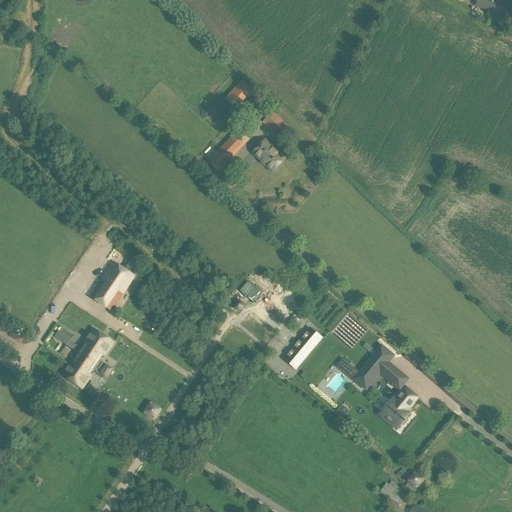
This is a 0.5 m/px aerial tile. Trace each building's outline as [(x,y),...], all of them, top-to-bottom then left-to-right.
[(494,0),(478,0),(476,6),(504,18),(509,6),(494,0)] [(241,82),(224,100),(233,109),(251,91),(241,82)] [(272,113),(264,121),(282,139),(291,130),(272,113)] [(239,131),(208,163),(217,172),(247,140),(239,131)] [(265,141),(253,154),(272,173),(285,160),(265,141)] [(113,263),(91,297),(111,311),(134,277),(113,263)] [(135,278),(149,288),(155,279),(140,270),(135,278)] [(234,310),(237,312),(241,311),(243,307),(243,303),(239,302),(235,303),(233,306),(234,310)] [(72,363),(63,376),(82,389),(91,375),(90,374),(102,355),(104,356),(113,343),(94,330),(85,343),(86,344),(73,363),(72,363)] [(54,337),(67,345),(70,341),(71,339),(58,331),(54,337)] [(283,368),(295,377),(318,344),(306,335),(283,368)] [(67,345),(73,350),(76,345),(70,341),(67,345)] [(367,362),(359,372),(374,384),(381,375),(390,363),(394,358),(379,346),(367,362)] [(96,368),(101,371),(106,364),(102,361),(96,368)] [(390,403),(380,416),(389,423),(389,427),(393,430),(398,430),(399,431),(402,427),(403,428),(407,427),(411,423),(410,419),(406,415),(419,398),(407,388),(394,405),(390,403)] [(151,404),(145,413),(154,419),(160,410),(151,404)] [(339,409),(335,415),(342,421),(347,415),(339,409)] [(386,483),(380,491),(401,505),(407,496),(386,483)]
